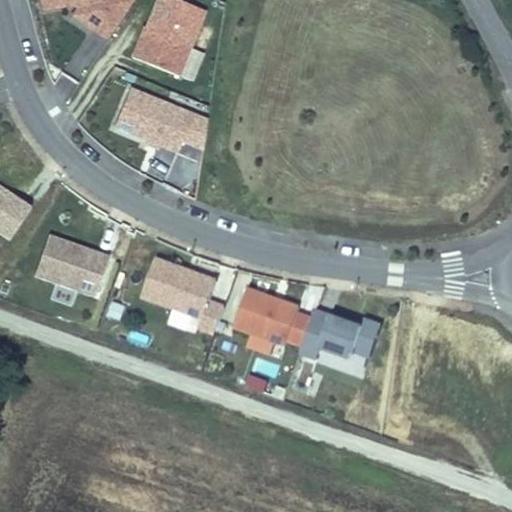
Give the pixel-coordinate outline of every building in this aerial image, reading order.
[(42,0),(45,12),(72,8),(111,41),(134,4),(128,0),(42,0)] [(165,0),(159,0),(133,58),(181,75),(206,16),(165,0)] [(215,123),(138,96),(122,128),(203,158),(215,123)] [(164,180),(174,153),(157,147),(147,173),(164,180)] [(0,190),(0,239),(7,245),(33,212),(0,190)] [(45,239),(31,275),(78,288),(91,255),(45,239)] [(156,264),(144,299),(201,318),(213,282),(156,264)] [(243,289),(232,326),(294,344),(304,309),(243,289)] [(377,324),(316,311),(303,361),(320,366),(324,352),(370,362),(377,324)]
